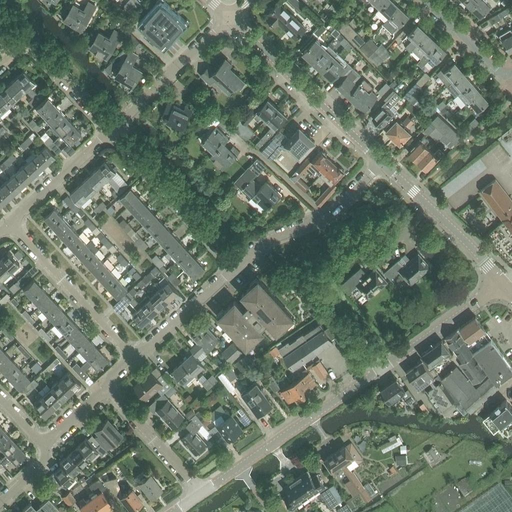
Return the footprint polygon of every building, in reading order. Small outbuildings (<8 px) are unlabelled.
[(137,0),(129,0),(124,5),(132,13),(141,3),(137,0)] [(188,23),(163,0),(159,0),(138,23),(165,48),(188,23)] [(297,0),(288,0),(300,11),(304,7),(297,0)] [(376,13),(388,0),(372,0),(380,8),(376,12),(376,13)] [(388,0),(376,13),(386,22),(400,7),(392,0),(388,0)] [(463,0),(472,8),(479,0),(463,0)] [(481,17),(491,6),(483,0),(479,0),(472,8),(481,17)] [(82,30),(96,6),(89,2),(84,10),(78,7),(74,4),(65,19),(82,30)] [(275,26),(279,22),(281,25),(291,15),(278,2),(268,13),(270,14),(266,18),(275,26)] [(336,11),(340,8),(334,2),(331,6),(336,11)] [(327,10),(333,15),(336,11),(331,6),(330,6),(327,10)] [(386,22),(383,24),(392,33),(399,26),(409,16),(400,7),(386,22)] [(510,13),(507,8),(500,12),(503,17),(510,13)] [(500,12),(489,19),(492,24),(501,19),(501,18),(503,17),(500,12)] [(296,39),(306,29),(291,15),(281,25),(296,39)] [(345,20),(339,25),(343,29),(348,24),(345,20)] [(319,36),(327,27),(322,23),(314,32),(319,36)] [(352,39),(357,33),(348,24),(343,29),(352,39)] [(410,52),(412,50),(427,34),(418,24),(407,36),(412,40),(405,47),(410,52)] [(331,33),(336,37),(340,32),(336,28),(331,33)] [(500,35),(509,52),(511,50),(511,32),(510,29),(500,35)] [(114,30),(110,38),(99,32),(90,47),(97,51),(96,53),(102,56),(102,55),(107,58),(121,34),(114,30)] [(129,31),(124,36),(131,43),(136,38),(129,31)] [(360,48),(364,45),(366,43),(357,33),(352,39),(360,48)] [(417,63),(437,42),(427,34),(412,50),(421,58),(417,63)] [(340,42),(345,46),(348,43),(349,42),(344,37),(340,42)] [(131,43),(129,46),(134,50),(141,43),(136,38),(131,43)] [(316,39),(303,53),(313,62),(326,48),(316,39)] [(432,66),(446,51),(437,42),(417,63),(422,67),(427,61),(432,66)] [(364,45),(360,48),(373,62),(379,56),(387,49),(382,44),(374,51),(373,50),(372,51),(368,47),(367,48),(364,45)] [(313,62),(322,71),(338,54),(333,49),(329,45),(326,48),(313,62)] [(379,56),(373,62),(377,66),(383,60),(391,53),(387,49),(379,56)] [(130,51),(116,75),(133,86),(136,80),(142,70),(132,64),(137,55),(130,51)] [(339,82),(353,67),(348,62),(347,62),(338,54),(322,71),(332,80),(334,77),(339,82)] [(225,59),(214,71),(209,67),(200,75),(209,84),(214,78),(232,94),(238,87),(241,90),(247,83),(229,66),(231,64),(225,59)] [(448,86),(449,84),(450,84),(464,72),(455,62),(450,67),(447,63),(437,73),(448,86)] [(353,67),(339,82),(340,83),(337,86),(338,86),(337,87),(341,92),(343,90),(364,110),(377,97),(371,91),(373,88),(363,79),(356,87),(353,84),(361,75),(353,67)] [(34,82),(23,70),(14,78),(25,90),(32,98),(36,102),(46,94),(42,90),(37,94),(29,86),(34,82)] [(390,80),(396,74),(393,70),(387,76),(390,80)] [(458,94),(472,82),(464,72),(450,84),(458,94)] [(425,73),(404,96),(409,100),(421,87),(421,86),(429,77),(425,73)] [(25,90),(14,78),(5,87),(16,99),(25,90)] [(377,92),(382,96),(391,86),(389,85),(386,82),(377,92)] [(466,103),(470,101),(480,92),(472,82),(458,94),(466,103)] [(391,86),(382,96),(386,100),(395,91),(393,88),(391,86)] [(16,99),(5,87),(0,91),(0,98),(7,107),(16,99)] [(422,88),(421,87),(409,100),(410,101),(413,105),(419,110),(420,111),(424,106),(418,100),(421,97),(417,93),(422,88)] [(380,126),(381,127),(384,124),(387,126),(399,113),(396,110),(395,112),(390,108),(392,106),(401,97),(395,91),(382,106),(383,107),(373,118),(376,122),(377,124),(378,126),(380,126)] [(489,102),(480,92),(470,101),(474,106),(473,107),(476,111),(477,110),(480,113),(486,108),(484,105),(489,102)] [(47,96),(35,108),(43,116),(55,105),(47,96)] [(32,98),(28,102),(32,107),(36,102),(32,98)] [(259,120),(263,116),(266,119),(277,107),(268,99),(257,110),(258,111),(256,113),(250,108),(232,128),(239,134),(247,125),(246,125),(254,116),(259,120)] [(443,100),(436,106),(443,113),(449,108),(443,100)] [(410,101),(405,106),(414,115),(419,110),(413,105),(410,101)] [(184,111),(180,109),(180,108),(174,105),(174,106),(168,103),(163,115),(168,118),(167,120),(184,128),(192,110),(186,108),(184,111)] [(51,125),(64,114),(55,105),(43,116),(51,125)] [(276,128),(287,116),(277,107),(266,119),(270,122),(268,124),(271,127),(261,138),(254,132),(248,138),(261,150),(279,130),(276,128)] [(60,135),(72,123),(64,114),(51,125),(60,135)] [(438,114),(424,128),(436,140),(443,132),(450,140),(454,143),(456,145),(463,138),(438,114)] [(10,119),(14,123),(19,119),(15,115),(10,119)] [(393,138),(411,119),(408,116),(402,122),(401,121),(400,122),(397,119),(386,131),(386,133),(388,135),(390,135),(393,138)] [(416,119),(413,116),(411,119),(393,138),(395,140),(395,142),(398,144),(400,144),(400,145),(411,133),(408,130),(409,128),(408,128),(416,119)] [(475,118),(462,130),(466,135),(479,122),(475,118)] [(32,119),(28,123),(32,127),(36,123),(32,119)] [(36,132),(41,128),(36,123),(32,127),(36,132)] [(60,135),(53,141),(48,145),(57,154),(61,150),(58,146),(57,145),(64,139),(68,144),(81,132),(72,123),(60,135)] [(213,152),(214,153),(224,142),(225,142),(229,138),(226,135),(216,125),(201,140),(213,152)] [(246,141),(248,138),(254,132),(247,125),(239,134),(246,141)] [(289,147),(294,152),(300,158),(315,142),(308,136),(300,128),(290,139),(280,130),(279,130),(261,150),(271,160),(280,150),(282,147),(284,149),(288,148),(289,147)] [(32,141),(28,136),(23,140),(28,145),(32,141)] [(53,141),(49,136),(44,141),(48,145),(53,141)] [(413,156),(412,157),(416,161),(429,148),(425,145),(429,141),(424,136),(420,140),(419,139),(409,150),(413,153),(412,154),(413,156)] [(19,144),(23,149),(28,145),(23,140),(19,144)] [(448,148),(454,143),(450,140),(445,145),(448,148)] [(224,142),(214,153),(213,152),(210,156),(223,169),(240,151),(233,145),(231,148),(225,142),(224,142)] [(55,156),(45,146),(36,154),(45,164),(55,156)] [(439,148),(434,153),(429,148),(416,161),(421,166),(422,165),(424,166),(425,165),(428,169),(444,153),(439,148)] [(321,170),(323,172),(332,162),(326,156),(327,154),(324,151),(321,151),(320,151),(311,161),(308,158),(290,178),(305,192),(309,187),(299,178),(307,170),(314,177),(321,170)] [(16,158),(11,153),(7,158),(11,162),(16,158)] [(27,162),(37,173),(45,164),(36,154),(27,162)] [(0,163),(0,168),(2,171),(11,162),(7,158),(0,163)] [(251,198),(249,201),(261,212),(264,210),(269,205),(270,206),(281,194),(267,180),(261,187),(252,179),(257,174),(258,175),(266,166),(257,158),(235,183),(251,198)] [(116,189),(120,193),(129,185),(125,180),(116,171),(106,160),(97,168),(107,179),(116,189)] [(18,170),(28,181),(37,173),(27,162),(18,170)] [(341,167),(338,167),(332,162),(323,172),(320,175),(330,184),(322,193),(323,193),(315,201),(320,206),(338,186),(335,183),(344,173),(344,172),(344,170),(341,167)] [(107,179),(97,168),(88,177),(98,188),(107,179)] [(9,178),(19,189),(28,181),(18,170),(9,178)] [(98,188),(88,177),(79,185),(90,196),(98,188)] [(1,186),(10,197),(19,189),(9,178),(1,186)] [(511,200),(495,179),(480,191),(511,231),(511,200)] [(70,193),(80,204),(90,196),(79,185),(70,193)] [(0,186),(0,203),(1,205),(10,197),(1,186),(0,186)] [(121,204),(124,201),(128,206),(139,196),(131,187),(117,200),(121,204)] [(111,201),(115,197),(120,193),(116,189),(111,193),(109,195),(104,190),(102,192),(111,201)] [(76,205),(68,195),(63,199),(72,209),(76,205)] [(137,215),(147,205),(139,196),(128,206),(137,215)] [(98,205),(95,202),(102,209),(107,205),(103,201),(98,205)] [(93,209),(98,214),(102,209),(95,202),(92,205),(95,208),(93,209)] [(76,213),(80,209),(76,205),(72,209),(76,213)] [(111,205),(106,209),(111,214),(116,210),(111,205)] [(145,224),(156,214),(147,205),(137,215),(145,224)] [(55,207),(44,217),(53,226),(63,217),(55,207)] [(153,233),(164,223),(156,214),(145,224),(153,233)] [(61,235),(71,225),(63,217),(53,226),(61,235)] [(93,222),(89,218),(84,222),(88,226),(93,222)] [(124,218),(119,223),(123,228),(128,223),(124,218)] [(101,231),(93,222),(88,226),(96,235),(101,231)] [(128,223),(123,228),(131,236),(136,232),(128,223)] [(161,242),(172,232),(164,223),(153,233),(161,242)] [(69,244),(79,234),(71,225),(61,235),(69,244)] [(109,240),(101,231),(96,235),(104,244),(109,240)] [(136,232),(131,236),(140,245),(144,241),(136,232)] [(169,251),(180,241),(172,232),(161,242),(169,251)] [(77,253),(88,243),(79,234),(69,244),(77,253)] [(113,244),(109,240),(104,244),(109,248),(113,244)] [(144,250),(148,245),(144,241),(140,245),(144,250)] [(169,259),(173,255),(178,260),(189,249),(180,241),(169,251),(165,255),(169,259)] [(85,262),(96,252),(88,243),(77,253),(85,262)] [(186,268),(197,258),(189,249),(178,260),(186,268)] [(2,256),(0,257),(0,260),(10,272),(19,263),(8,251),(6,252),(6,251),(2,255),(2,256)] [(93,271),(104,261),(96,252),(85,262),(93,271)] [(121,253),(116,257),(120,262),(125,258),(121,253)] [(430,266),(419,253),(411,260),(405,254),(384,272),(391,280),(400,271),(411,283),(430,266)] [(156,254),(152,259),(156,263),(161,259),(156,254)] [(125,267),(129,262),(125,258),(120,262),(125,267)] [(194,278),(205,268),(197,258),(186,268),(194,278)] [(161,268),(165,263),(161,259),(156,263),(161,268)] [(0,279),(1,280),(10,272),(0,260),(0,279)] [(101,279),(112,270),(104,261),(93,271),(101,279)] [(361,267),(341,285),(348,293),(357,285),(369,298),(387,282),(376,268),(368,275),(361,267)] [(109,288),(120,279),(112,270),(101,279),(109,288)] [(132,275),(137,279),(141,275),(137,271),(132,275)] [(155,275),(151,271),(146,275),(150,280),(155,275)] [(173,272),(168,276),(172,281),(177,277),(173,272)] [(30,278),(26,273),(18,281),(22,285),(30,278)] [(138,283),(142,288),(150,280),(146,275),(138,283)] [(177,285),(181,281),(177,277),(172,281),(177,285)] [(33,279),(23,288),(31,297),(41,288),(33,279)] [(118,298),(128,288),(120,279),(109,288),(118,298)] [(267,323),(277,333),(294,317),(259,279),(242,295),(250,303),(243,309),(235,300),(218,316),(247,347),(264,331),(261,328),(267,323)] [(179,292),(168,281),(159,289),(169,300),(179,292)] [(39,306),(50,297),(41,288),(31,297),(39,306)] [(133,288),(128,292),(132,296),(137,292),(133,288)] [(151,297),(148,294),(148,295),(161,309),(169,300),(159,289),(151,297)] [(132,314),(143,325),(152,317),(139,303),(132,296),(128,292),(120,300),(125,306),(130,302),(138,310),(132,314)] [(10,296),(7,293),(1,298),(4,302),(10,296)] [(148,295),(139,303),(152,317),(161,309),(148,295)] [(15,306),(18,302),(13,297),(10,300),(15,306)] [(38,314),(43,310),(47,315),(58,305),(50,297),(39,306),(34,311),(38,314)] [(58,305),(47,315),(55,324),(66,314),(58,305)] [(25,310),(21,313),(26,318),(30,315),(25,310)] [(66,314),(55,324),(64,333),(74,323),(66,314)] [(31,323),(35,320),(30,315),(26,318),(31,323)] [(476,316),(460,327),(470,340),(483,331),(485,329),(476,316)] [(74,323),(64,333),(72,341),(82,332),(74,323)] [(284,356),(293,369),(313,355),(333,341),(332,339),(325,330),(324,328),(320,323),(304,334),(303,333),(297,338),(290,343),(288,341),(279,348),(284,356)] [(191,335),(198,342),(190,349),(197,357),(205,350),(206,352),(219,340),(204,324),(191,335)] [(4,326),(0,329),(5,335),(9,332),(4,326)] [(330,326),(325,330),(332,339),(338,335),(330,326)] [(41,327),(38,330),(43,336),(46,332),(41,327)] [(488,372),(457,329),(446,337),(463,361),(459,364),(473,383),(488,372)] [(511,371),(511,366),(491,338),(490,339),(486,335),(483,331),(470,340),(476,349),(474,351),(491,375),(496,383),(511,371)] [(10,340),(14,337),(9,332),(5,335),(10,340)] [(48,341),(51,338),(46,332),(43,336),(48,341)] [(82,332),(72,341),(80,350),(90,341),(82,332)] [(447,357),(452,354),(442,340),(432,347),(440,360),(444,357),(443,355),(445,354),(447,357)] [(90,341),(80,350),(88,359),(99,350),(90,341)] [(231,362),(242,352),(234,342),(223,352),(231,362)] [(25,349),(20,344),(17,347),(22,352),(25,349)] [(57,345),(54,348),(59,353),(62,350),(57,345)] [(269,349),(273,355),(279,351),(275,345),(269,349)] [(432,347),(421,354),(430,367),(440,360),(432,347)] [(24,360),(30,355),(25,349),(22,352),(22,353),(19,355),(24,360)] [(186,353),(188,356),(183,361),(194,373),(204,364),(197,357),(190,349),(186,353)] [(64,359),(67,356),(62,350),(59,353),(64,359)] [(96,368),(107,359),(99,350),(88,359),(96,368)] [(0,368),(2,371),(12,361),(4,352),(0,356),(0,368)] [(241,359),(235,363),(242,373),(248,369),(241,359)] [(453,401),(455,403),(459,400),(441,379),(438,375),(433,368),(430,370),(423,360),(406,371),(418,388),(420,387),(423,392),(427,390),(440,410),(453,401)] [(10,379),(21,370),(12,361),(2,371),(10,379)] [(36,373),(42,367),(37,361),(30,367),(36,373)] [(56,364),(53,361),(47,366),(50,369),(56,364)] [(183,382),(184,383),(194,373),(183,361),(173,370),(178,377),(177,379),(178,381),(179,382),(181,383),(183,382)] [(320,361),(313,366),(321,378),(328,373),(320,361)] [(80,367),(76,363),(71,367),(76,371),(80,367)] [(476,388),(456,365),(441,379),(461,401),(461,402),(471,413),(499,388),(496,383),(491,375),(476,388)] [(42,371),(45,374),(50,369),(47,366),(42,371)] [(87,374),(80,367),(76,371),(82,379),(87,374)] [(230,367),(225,370),(232,380),(237,377),(230,367)] [(19,388),(29,379),(21,370),(10,379),(19,388)] [(69,371),(60,379),(71,391),(75,388),(76,389),(80,385),(79,384),(80,383),(69,371)] [(163,384),(167,389),(172,384),(162,373),(157,378),(151,372),(135,386),(146,399),(163,384)] [(299,373),(293,378),(305,395),(311,391),(311,389),(310,388),(314,385),(313,385),(316,382),(309,372),(302,376),(299,373)] [(218,380),(213,374),(208,378),(213,385),(218,380)] [(270,375),(265,379),(273,390),(279,387),(271,376),(270,375)] [(202,383),(208,389),(213,385),(208,378),(202,383)] [(305,395),(293,378),(295,381),(281,390),(289,401),(292,399),(293,400),(296,398),(297,399),(299,400),(305,395)] [(408,389),(405,390),(397,378),(380,390),(391,405),(399,399),(398,398),(403,394),(405,398),(404,399),(407,404),(415,399),(408,389)] [(38,383),(33,379),(29,382),(34,387),(38,383)] [(60,379),(51,387),(62,400),(63,399),(64,400),(68,396),(67,395),(71,391),(60,379)] [(261,388),(256,381),(249,387),(266,410),(273,405),(263,390),(262,387),(261,388)] [(22,389),(26,394),(34,387),(29,382),(22,389)] [(51,387),(42,396),(53,408),(57,404),(58,405),(62,401),(61,400),(62,400),(51,387)] [(242,392),(258,415),(266,410),(249,387),(242,392)] [(53,408),(42,396),(39,393),(35,397),(38,400),(33,404),(44,416),(45,415),(46,416),(50,412),(49,412),(53,408)] [(194,399),(190,394),(185,399),(189,403),(194,399)] [(169,400),(157,410),(172,427),(184,417),(169,400)] [(511,406),(506,400),(491,412),(483,419),(494,432),(502,425),(511,417),(511,406)] [(463,415),(468,411),(461,403),(456,406),(463,415)] [(191,409),(185,414),(189,419),(195,414),(191,409)] [(228,440),(243,429),(232,414),(231,414),(228,409),(214,420),(217,424),(209,430),(212,435),(213,434),(220,443),(226,438),(228,440)] [(201,420),(203,423),(207,428),(208,427),(207,425),(210,423),(208,421),(213,417),(209,413),(201,420)] [(246,426),(252,421),(245,413),(239,418),(246,426)] [(203,423),(201,420),(196,414),(191,417),(193,420),(185,427),(189,431),(182,438),(195,453),(198,451),(200,454),(206,448),(204,446),(206,444),(200,437),(195,431),(200,427),(199,427),(203,423)] [(91,435),(94,438),(102,446),(105,449),(121,434),(107,418),(95,429),(99,433),(94,438),(92,435),(91,435)] [(0,443),(9,435),(1,426),(0,426),(0,443)] [(0,446),(6,453),(17,444),(9,435),(0,443),(0,446)] [(87,439),(86,437),(77,446),(88,458),(97,450),(101,455),(106,450),(105,449),(102,446),(94,438),(91,435),(87,439)] [(7,454),(0,460),(0,472),(1,473),(5,469),(2,465),(10,458),(15,463),(25,453),(17,444),(6,453),(7,454)] [(345,445),(336,451),(348,468),(348,467),(350,470),(357,465),(358,463),(356,462),(352,456),(352,455),(345,445)] [(88,458),(77,446),(68,454),(79,467),(88,458)] [(432,461),(439,457),(432,447),(425,452),(432,461)] [(348,468),(336,451),(324,460),(333,473),(342,467),(346,473),(348,476),(357,489),(358,489),(365,498),(366,501),(370,499),(363,489),(364,488),(362,486),(350,470),(348,467),(348,468)] [(79,467),(68,454),(60,462),(73,478),(74,477),(71,475),(79,467)] [(404,459),(404,454),(396,455),(396,464),(405,464),(405,463),(405,460),(404,459)] [(62,483),(65,486),(73,478),(60,462),(59,462),(62,465),(48,478),(57,488),(62,483)] [(306,469),(294,478),(307,495),(309,498),(315,494),(320,491),(321,492),(320,493),(329,505),(331,508),(340,502),(328,486),(326,487),(316,473),(311,477),(306,469)] [(150,497),(161,489),(149,474),(139,483),(135,486),(140,492),(144,489),(150,497)] [(103,480),(117,499),(120,497),(121,496),(116,477),(103,480)] [(307,495),(294,478),(283,486),(289,493),(283,497),(291,508),(292,510),(303,502),(309,498),(307,495)] [(89,485),(96,495),(90,498),(100,511),(111,504),(101,491),(105,488),(98,479),(89,485)] [(456,487),(464,499),(474,492),(466,480),(456,487)] [(141,502),(131,488),(121,496),(120,497),(130,510),(132,509),(133,510),(137,507),(137,505),(141,502)] [(69,492),(63,497),(69,505),(76,500),(69,492)] [(36,508),(31,502),(23,510),(24,511),(53,511),(58,508),(48,497),(36,508)] [(80,506),(84,511),(100,511),(90,498),(85,502),(83,499),(79,502),(81,505),(80,506)] [(352,511),(347,503),(337,510),(338,511),(352,511)]
